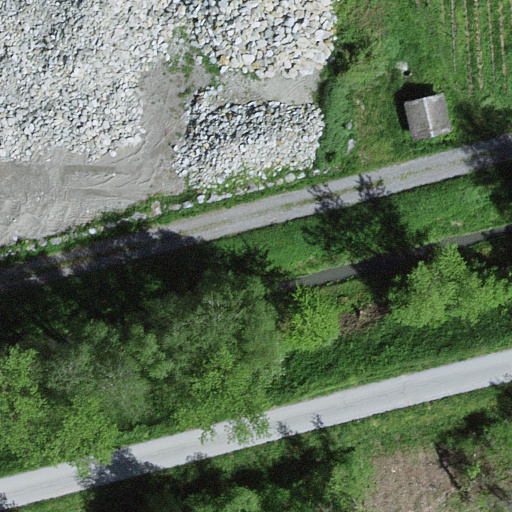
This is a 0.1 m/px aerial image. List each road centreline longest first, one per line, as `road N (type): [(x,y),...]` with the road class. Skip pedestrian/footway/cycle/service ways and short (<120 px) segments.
road 1 (track): [(511,140),(0,271)]
road 2 (track): [(511,358),(0,486)]
